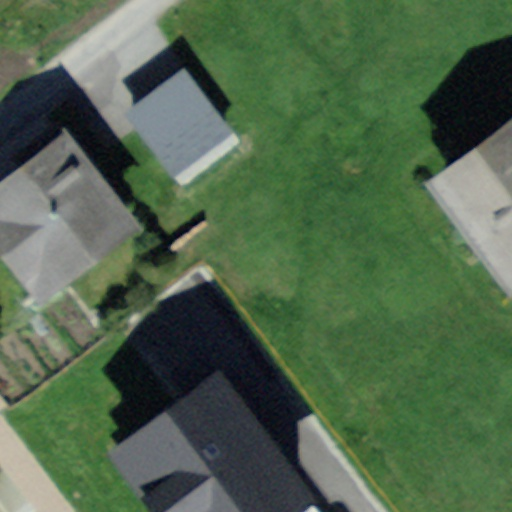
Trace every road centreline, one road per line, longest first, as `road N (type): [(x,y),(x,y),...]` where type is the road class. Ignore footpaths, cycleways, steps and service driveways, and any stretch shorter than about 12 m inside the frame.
road 1 (residential): [(219,334),(357,511)]
road 2 (residential): [(148,0),(0,114)]
